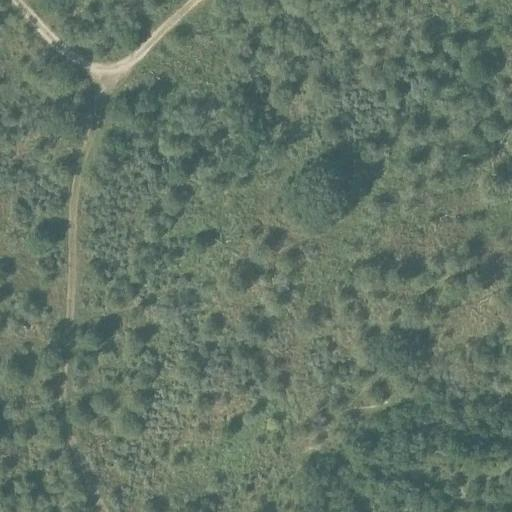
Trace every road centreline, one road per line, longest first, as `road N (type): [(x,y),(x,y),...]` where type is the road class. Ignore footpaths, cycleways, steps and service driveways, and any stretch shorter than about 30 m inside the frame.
road 1 (track): [(105,511),(75,459),(60,380),(73,205),(96,83)]
road 2 (track): [(202,0),(96,83),(11,0)]
